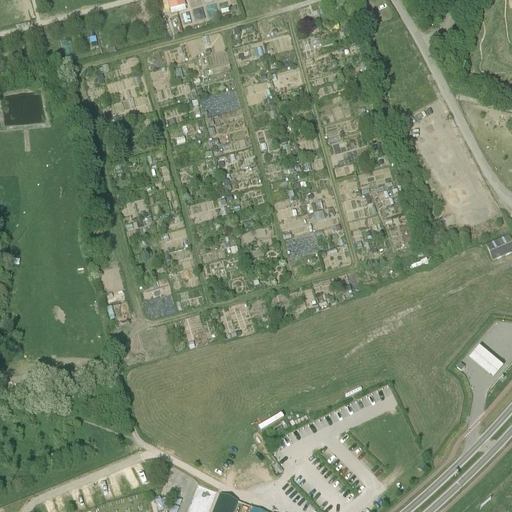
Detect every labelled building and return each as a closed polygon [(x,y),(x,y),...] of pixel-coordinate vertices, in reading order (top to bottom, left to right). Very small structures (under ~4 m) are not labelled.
[(183,0),(167,0),(171,14),(186,10),(183,0)] [(491,262),(511,253),(511,243),(509,236),(485,246),(491,262)] [(262,250),(251,253),(253,260),(264,256),(262,250)] [(122,300),(111,303),(115,320),(127,316),(122,300)] [(502,369),(478,349),(468,361),(492,382),(502,369)] [(52,387),(71,383),(68,368),(56,371),(57,376),(37,381),(39,388),(51,385),(52,387)] [(18,401),(32,397),(31,392),(23,393),(22,386),(15,388),(18,401)] [(268,471),(242,479),(244,483),(270,476),(268,471)] [(234,511),(237,501),(218,495),(213,511),(234,511)]
